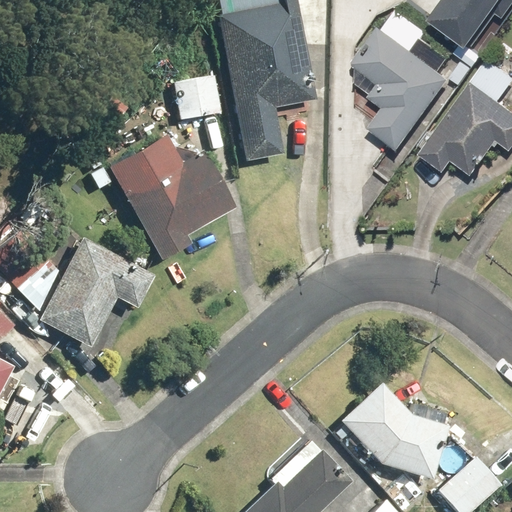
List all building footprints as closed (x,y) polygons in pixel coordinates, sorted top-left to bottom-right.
[(211,15),(238,159),(316,145),(289,0),(211,15)] [(435,0),(429,8),(467,34),(491,0),(435,0)] [(409,123),(445,75),(375,23),(339,71),(409,123)] [(217,112),(209,75),(167,84),(176,121),(217,112)] [(511,109),(467,78),(418,149),(466,183),(511,116),(511,109)] [(102,168),(151,253),(216,217),(167,131),(102,168)] [(83,345),(108,297),(129,308),(146,275),(125,264),(126,263),(74,237),(32,318),(83,345)] [(0,335),(11,325),(0,314),(0,335)] [(404,416),(373,383),(333,420),(373,462),(425,478),(440,427),(404,416)] [(237,511),(310,511),(342,482),(306,445),(237,511)] [(432,489),(452,511),(464,511),(495,485),(469,456),(432,489)] [(389,511),(378,500),(365,511),(389,511)]
